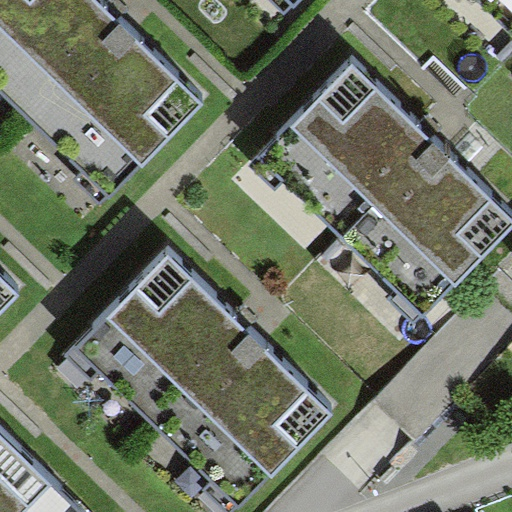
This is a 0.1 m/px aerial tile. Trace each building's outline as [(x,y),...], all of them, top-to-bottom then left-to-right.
[(98,0),(0,0),(0,89),(103,188),(195,93),(98,0)] [(511,0),(494,0),(511,16),(511,0)] [(511,209),(346,52),(258,145),(429,307),(511,219),(511,209)] [(511,141),(509,138),(480,161),(508,196),(509,195),(511,198),(511,141)] [(169,248),(78,342),(242,500),(333,405),(169,248)] [(0,267),(0,311),(22,289),(0,267)] [(0,511),(65,511),(76,501),(0,427),(0,511)]
